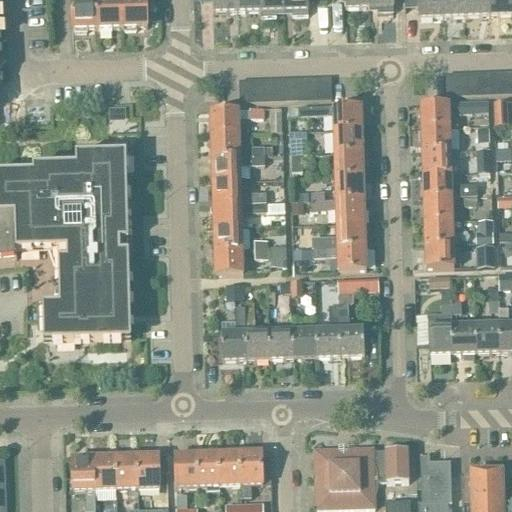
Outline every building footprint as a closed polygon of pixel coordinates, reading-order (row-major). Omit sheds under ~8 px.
[(0,0),(0,264),(1,264),(14,263),(15,263),(17,263),(16,254),(16,238),(27,238),(27,249),(56,248),(70,248),(70,249),(67,249),(67,250),(67,273),(71,273),(71,278),(67,278),(68,302),(72,301),(72,307),(68,307),(69,330),(72,330),(73,345),(73,346),(95,345),(133,344),(133,323),(132,317),(130,227),(129,204),(128,160),(76,161),(76,172),(0,179),(0,86),(0,87),(0,83),(0,0)] [(98,33),(97,3),(96,3),(96,0),(84,0),(84,4),(71,4),(72,34),(75,34),(75,37),(87,37),(86,34),(98,33)] [(108,0),(109,3),(97,3),(98,33),(100,33),(100,36),(111,36),(111,33),(123,33),(122,2),(122,0),(108,0)] [(133,0),(134,2),(122,2),(123,33),(125,33),(125,35),(136,35),(136,32),(148,32),(147,1),(146,1),(145,0),(133,0)] [(213,18),(238,17),(237,0),(200,0),(201,6),(213,5),(213,18)] [(237,0),(238,17),(261,16),(260,0),(237,0)] [(284,0),(260,0),(261,16),(261,21),(277,21),(276,16),(285,15),(284,0)] [(284,0),(285,15),(308,15),(307,0),(284,0)] [(368,0),(332,0),(332,1),(345,0),(345,14),(369,13),(368,0)] [(393,0),(368,0),(369,13),(393,12),(393,0)] [(419,23),(442,22),(441,0),(405,0),(406,11),(419,11),(419,23)] [(464,0),(441,0),(442,22),(465,22),(464,0)] [(464,0),(465,22),(489,21),(488,0),(464,0)] [(511,0),(488,0),(489,21),(511,20),(511,0)] [(503,99),(511,98),(511,75),(502,76),(503,99)] [(492,100),(503,99),(502,76),(491,77),(492,100)] [(458,101),(469,100),(468,77),(457,78),(458,101)] [(469,100),(480,100),(480,77),(468,77),(469,100)] [(480,100),(492,100),(491,77),(480,77),(480,100)] [(446,101),(458,101),(457,78),(446,78),(446,101)] [(307,106),(319,105),(318,82),(307,83),(307,106)] [(318,82),(319,105),(332,105),(331,82),(318,82)] [(285,106),(284,83),(273,84),(273,107),(285,106)] [(296,106),(295,83),(284,83),(285,106),(296,106)] [(295,83),(296,106),(307,106),(307,83),(295,83)] [(240,108),(251,108),(250,84),(239,85),(240,108)] [(251,108),(262,107),(261,84),(250,84),(251,108)] [(262,107),(273,107),(273,84),(261,84),(262,107)] [(508,130),(507,106),(494,106),(495,130),(508,130)] [(422,109),(422,133),(450,133),(450,118),(475,117),(475,120),(489,119),(489,107),(422,109)] [(362,109),(299,111),(300,121),(334,120),(334,135),(363,134),(362,109)] [(210,114),(211,139),(240,138),(239,113),(210,114)] [(264,113),(250,113),(250,124),(264,124),(264,114),(264,113)] [(282,136),(282,118),(269,118),(270,137),(282,136)] [(451,155),(450,133),(422,133),(423,156),(451,155)] [(489,133),(477,133),(477,147),(489,147),(489,133)] [(334,135),(335,158),(364,158),(363,134),(334,135)] [(211,139),(212,162),(240,161),(240,138),(211,139)] [(292,160),(302,159),(301,144),(291,145),(292,160)] [(252,152),(252,161),(264,160),(272,160),(272,151),(252,152)] [(490,154),(476,155),(477,178),(490,178),(490,154)] [(496,154),(496,166),(511,166),(511,165),(511,154),(508,154),(498,154),(496,154)] [(423,156),(424,180),(452,179),(451,155),(423,156)] [(335,158),(336,182),(364,181),(364,158),(335,158)] [(303,175),(302,159),(292,160),(292,176),(303,175)] [(252,161),(240,161),(212,162),(213,186),(241,185),(241,171),(265,171),(264,160),(252,161)] [(452,192),(452,179),(424,180),(424,203),(452,202),(463,202),(477,202),(477,191),(452,192)] [(336,182),(336,206),(365,205),(364,181),(336,182)] [(242,198),(241,185),(213,186),(213,210),(266,208),(266,198),(242,198)] [(309,206),(308,197),(295,198),(295,206),(309,206)] [(311,207),(325,206),(324,197),(310,197),(311,207)] [(511,200),(498,201),(499,213),(511,212),(511,200)] [(424,203),(425,226),(453,226),(452,202),(424,203)] [(478,211),(477,202),(463,202),(464,211),(478,211)] [(366,228),(365,205),(336,206),(325,206),(311,207),(311,217),(337,216),(337,229),(366,228)] [(213,210),(214,233),(243,232),(242,218),(285,217),(285,208),(266,208),(213,210)] [(454,248),(453,226),(425,226),(426,249),(454,248)] [(313,253),(366,251),(366,228),(337,229),(337,243),(313,244),(313,253)] [(214,233),(215,256),(243,255),(243,232),(214,233)] [(511,246),(511,237),(500,238),(501,247),(511,246)] [(493,238),(478,239),(479,247),(493,247),(493,238)] [(254,255),(268,254),(267,245),(254,246),(254,255)] [(454,248),(426,249),(426,272),(454,271),(454,248)] [(287,273),(286,251),(271,251),(271,270),(287,273)] [(367,274),(366,251),(313,253),(313,254),(313,263),(338,263),(338,275),(367,274)] [(494,252),(477,253),(477,258),(478,272),(495,272),(494,252)] [(313,253),(293,253),(294,264),(313,263),(313,254),(313,253)] [(268,265),(268,254),(254,255),(255,265),(268,265)] [(244,279),(243,255),(215,256),(215,279),(244,279)] [(511,279),(499,280),(499,295),(511,294),(511,279)] [(452,320),(451,306),(450,281),(429,282),(429,294),(441,293),(442,319),(428,319),(429,360),(453,359),(452,330),(452,320)] [(302,301),(301,286),(292,287),(293,302),(302,301)] [(290,287),(279,288),(280,298),(290,298),(290,287)] [(243,302),(242,290),(226,291),(227,303),(243,302)] [(498,290),(488,291),(489,319),(498,319),(498,312),(498,290)] [(245,313),(254,312),(254,307),(252,303),(251,303),(245,303),(245,313)] [(461,306),(451,306),(452,320),(462,320),(461,306)] [(330,335),(316,335),(317,363),(340,363),(339,310),(338,310),(338,308),(329,309),(330,335)] [(348,310),(339,310),(340,363),(364,362),(363,334),(350,334),(350,322),(349,322),(348,310)] [(254,312),(245,313),(245,327),(255,326),(254,312)] [(500,358),(511,357),(511,327),(508,328),(507,312),(498,312),(498,319),(499,328),(500,358)] [(235,327),(245,327),(245,313),(235,313),(235,327)] [(475,329),(476,359),(500,358),(499,328),(475,329)] [(453,359),(476,359),(475,329),(452,330),(453,359)] [(316,335),(293,336),(294,364),(317,363),(316,335)] [(269,337),(270,365),(294,364),(293,336),(269,337)] [(247,365),(246,337),(222,338),(223,366),(247,365)] [(247,365),(270,365),(269,337),(246,337),(247,365)] [(374,511),(374,500),(379,488),(378,456),(374,456),(374,453),(314,455),(315,511),(374,511)] [(408,455),(378,456),(379,488),(409,487),(408,455)] [(262,457),(240,458),(242,492),(263,491),(262,457)] [(240,458),(219,459),(220,493),(242,492),(240,458)] [(176,494),(198,494),(197,459),(175,460),(176,494)] [(220,493),(219,459),(197,459),(198,494),(206,493),(207,496),(220,496),(220,493)] [(117,496),(138,495),(137,461),(116,462),(117,496)] [(159,461),(137,461),(138,495),(160,495),(159,461)] [(94,463),(95,497),(117,496),(116,462),(94,463)] [(422,508),(418,508),(418,511),(448,511),(449,509),(451,509),(450,478),(450,467),(429,468),(429,471),(422,471),(422,462),(421,462),(422,508)] [(94,463),(72,463),(73,497),(85,497),(85,511),(95,511),(95,497),(94,463)] [(492,476),(492,475),(491,475),(491,476),(483,477),(483,475),(481,475),(481,477),(471,477),(471,511),(504,511),(504,484),(503,484),(503,476),(501,476),(492,476)] [(189,511),(189,498),(176,499),(175,511),(189,511)]
